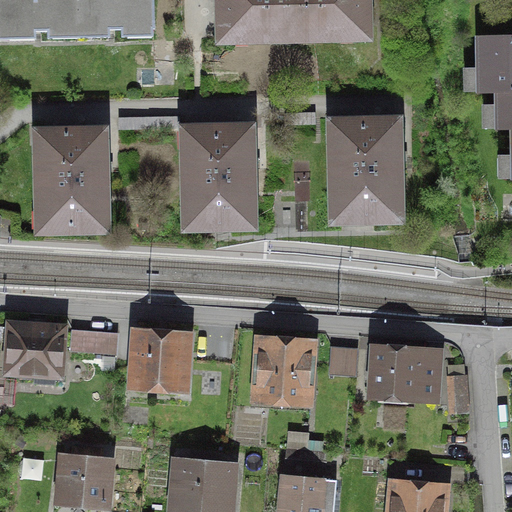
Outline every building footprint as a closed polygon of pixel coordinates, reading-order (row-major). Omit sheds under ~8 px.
[(0,0),(0,41),(35,41),(35,31),(48,31),(48,38),(77,38),(108,37),(108,30),(123,30),(123,38),(153,38),(151,0),(0,0)] [(212,0),(214,46),(294,44),(292,0),(212,0)] [(371,0),(292,0),(294,44),(372,42),(371,0)] [(496,128),(511,128),(511,127),(511,39),(477,41),(478,94),(496,94),(496,128)] [(404,118),(327,120),(329,230),(407,229),(404,118)] [(256,127),(179,128),(181,236),(258,235),(256,127)] [(109,129),(31,131),(35,238),(112,235),(109,129)] [(68,329),(7,324),(2,382),(63,387),(68,329)] [(71,329),(70,352),(118,353),(119,330),(71,329)] [(194,336),(131,331),(126,392),(189,398),(194,336)] [(318,344),(256,340),(251,408),(313,412),(318,344)] [(359,374),(360,347),(332,346),(331,373),(359,374)] [(442,354),(370,349),(366,402),(438,408),(442,354)] [(466,412),(462,366),(448,367),(452,413),(466,412)] [(308,440),(287,439),(287,456),(307,456),(308,440)] [(111,511),(116,464),(59,459),(54,511),(62,511),(111,511)] [(234,511),(238,468),(173,463),(169,511),(234,511)] [(327,511),(330,484),(283,479),(279,511),(327,511)] [(448,511),(450,489),(390,484),(387,511),(448,511)]
